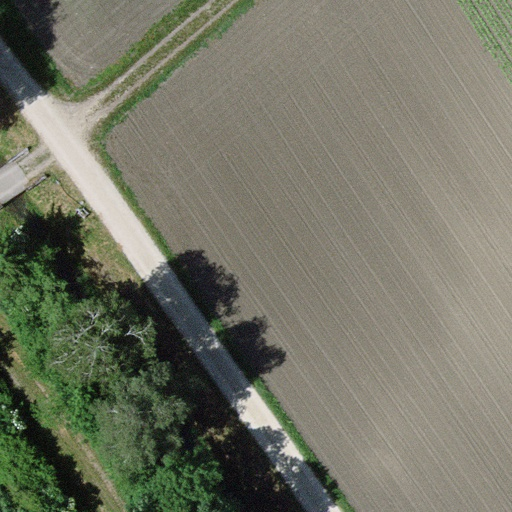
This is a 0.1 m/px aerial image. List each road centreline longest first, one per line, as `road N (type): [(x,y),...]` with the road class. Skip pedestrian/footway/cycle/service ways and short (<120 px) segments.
road 1 (track): [(321,511),(0,53)]
road 2 (track): [(235,0),(0,188)]
